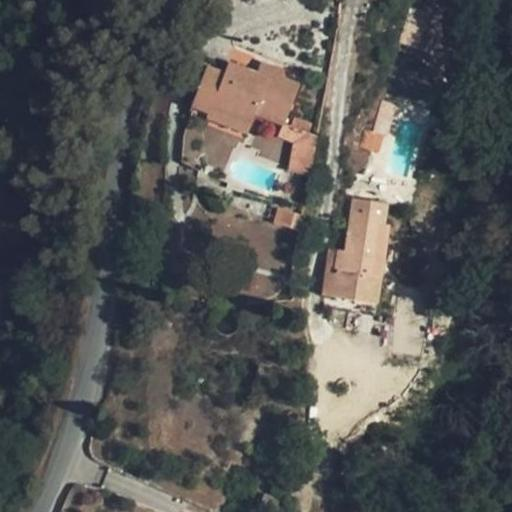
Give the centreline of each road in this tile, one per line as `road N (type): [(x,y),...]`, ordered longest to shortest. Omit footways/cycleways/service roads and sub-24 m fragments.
road 1 (residential): [(44,511),(92,378),(131,112),(161,0)]
road 2 (unknown): [(102,303),(392,336),(421,328),(437,305),(441,277)]
